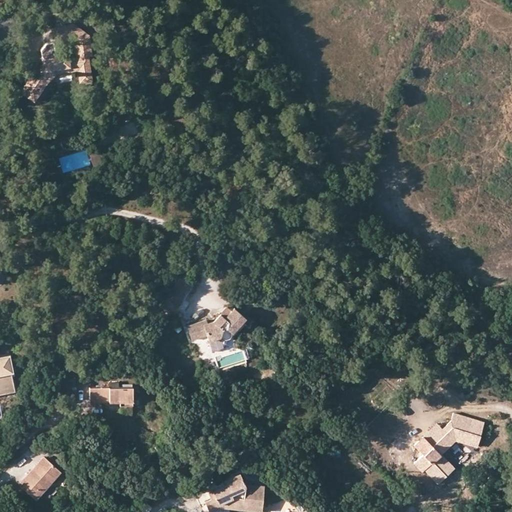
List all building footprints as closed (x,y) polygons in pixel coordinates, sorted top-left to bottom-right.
[(55,40),(54,39),(45,40),(39,48),(41,60),(38,63),(28,64),(28,68),(30,71),(17,91),(32,100),(41,86),(55,72),(75,70),(77,80),(89,80),(86,57),(91,56),(90,35),(75,23),(67,23),(69,38),(74,43),(75,56),(67,57),(66,54),(61,54),(61,48),(55,49),(55,40)] [(53,25),(54,39),(55,40),(69,38),(67,23),(53,25)] [(100,147),(91,149),(94,161),(102,159),(100,147)] [(169,291),(183,300),(194,283),(180,274),(169,291)] [(175,313),(183,300),(169,291),(161,304),(175,313)] [(222,318),(217,315),(214,319),(211,322),(209,323),(207,322),(206,319),(187,324),(191,339),(208,334),(209,340),(221,336),(222,337),(223,339),(226,339),(228,339),(230,337),(231,334),(231,330),(243,315),(230,305),(228,309),(222,318)] [(223,306),(217,315),(222,318),(228,309),(223,306)] [(0,385),(12,383),(6,355),(0,356),(0,385)] [(0,394),(14,392),(12,383),(0,385),(0,394)] [(109,385),(109,398),(120,398),(120,403),(132,402),(132,384),(109,385)] [(89,399),(109,398),(109,385),(89,386),(89,399)] [(436,435),(430,429),(416,443),(423,450),(414,459),(423,469),(425,467),(438,479),(448,469),(436,457),(442,452),(457,440),(478,445),(484,423),(466,416),(464,422),(451,420),(444,427),(436,435)] [(437,422),(430,429),(436,435),(444,427),(437,422)] [(454,465),(442,452),(436,457),(448,469),(454,465)] [(43,456),(19,483),(35,498),(60,471),(43,456)] [(239,472),(224,480),(226,484),(208,493),(211,499),(205,502),(209,511),(212,511),(223,507),(261,510),(263,485),(244,483),(239,472)] [(290,494),(284,498),(290,506),(296,501),(290,494)]
